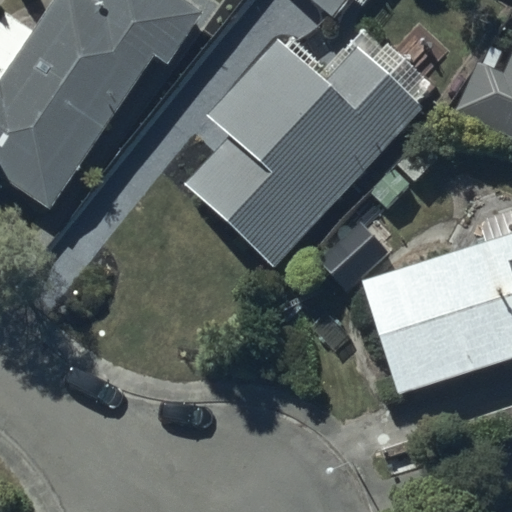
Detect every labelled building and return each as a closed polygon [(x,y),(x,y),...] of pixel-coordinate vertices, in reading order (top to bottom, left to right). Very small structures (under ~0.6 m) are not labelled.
[(206,16),(182,0),(93,0),(92,2),(88,0),(59,0),(37,35),(8,16),(0,27),(0,180),(53,215),(157,59),(171,68),(206,16)] [(355,0),(304,0),(333,25),(355,0)] [(332,82),(283,38),(212,118),(233,136),(185,190),(277,272),(283,265),(298,279),(398,167),(421,187),(464,138),(363,48),(332,82)] [(511,59),(505,75),(483,65),(459,117),(511,141),(511,59)] [(401,398),(511,363),(511,216),(483,226),(489,246),(365,286),(401,398)]
